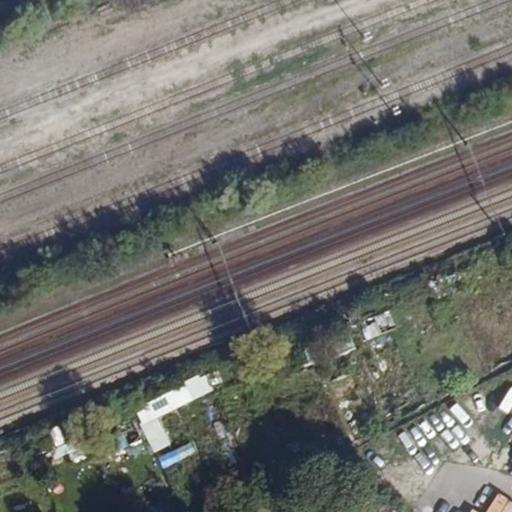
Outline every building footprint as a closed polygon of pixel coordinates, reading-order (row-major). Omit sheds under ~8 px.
[(394,314),(380,321),(386,334),(400,327),(394,314)] [(280,368),(297,361),(291,344),(274,351),(280,368)] [(490,358),(504,351),(502,347),(488,355),(490,358)] [(504,351),(490,358),(496,371),(511,364),(504,351)] [(185,377),(192,396),(211,388),(204,369),(185,377)] [(138,399),(144,416),(155,412),(148,395),(138,399)] [(396,406),(403,420),(415,414),(408,400),(396,406)] [(28,467),(69,452),(66,441),(24,456),(28,467)] [(8,452),(0,454),(0,466),(12,461),(8,452)] [(212,500),(226,492),(224,489),(210,496),(212,500)] [(226,492),(212,500),(218,511),(232,504),(226,492)]
